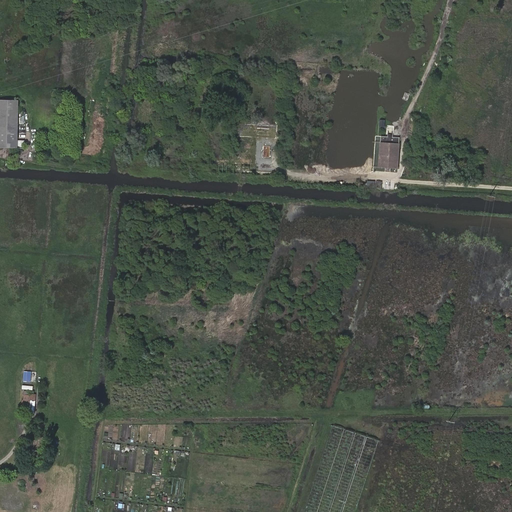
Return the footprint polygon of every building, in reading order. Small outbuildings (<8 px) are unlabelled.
[(0,147),(17,148),(17,100),(0,99),(0,147)] [(267,150),(269,126),(245,124),(243,148),(267,150)] [(397,169),(398,143),(379,142),(377,168),(397,169)] [(23,371),(22,381),(30,381),(31,371),(23,371)] [(34,409),(35,394),(30,394),(29,396),(22,395),(21,413),(27,413),(28,408),(34,409)] [(333,425),(303,511),(356,511),(380,440),(333,425)] [(29,436),(28,455),(41,456),(42,437),(29,436)]
